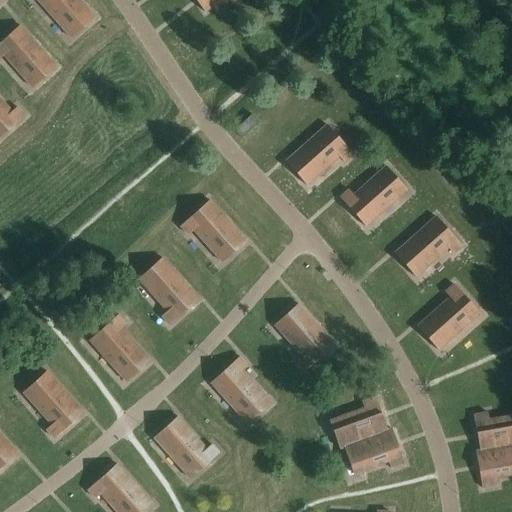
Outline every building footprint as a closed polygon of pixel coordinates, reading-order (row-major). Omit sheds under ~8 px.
[(39,0),(72,36),(70,38),(71,39),(95,18),(94,17),(93,18),(77,0),(39,0)] [(196,0),(205,11),(204,11),(204,12),(220,0),(196,0)] [(0,42),(0,49),(4,54),(0,57),(0,58),(5,54),(33,86),(31,87),(32,88),(56,67),(55,66),(54,67),(19,28),(20,26),(19,26),(0,42)] [(16,109),(17,108),(17,107),(10,113),(0,101),(0,137),(24,116),(24,115),(23,116),(17,121),(10,113),(16,108),(16,109)] [(241,138),(258,122),(251,114),(234,131),(241,138)] [(343,162),(344,161),(343,160),(343,161),(338,155),(346,148),(351,153),(350,154),(351,155),(352,154),(326,125),(325,126),(327,127),(287,162),(286,161),(285,162),(306,185),(307,185),(306,183),(337,155),(343,162)] [(341,198),(340,197),(339,198),(365,227),(366,226),(365,225),(404,190),(406,191),(406,190),(385,166),(384,167),(386,169),(354,196),(348,190),(347,191),(348,192),(349,191),(354,197),(345,204),(340,198),(341,198)] [(180,226),(181,227),(182,226),(181,226),(187,221),(194,229),(188,234),(188,233),(187,234),(188,235),(194,229),(222,261),(221,262),(222,263),(246,242),(245,241),(243,242),(208,202),(210,201),(209,200),(180,226)] [(452,253),(453,253),(452,252),(447,247),(455,239),(460,245),(459,245),(460,246),(461,246),(435,217),(434,217),(435,219),(396,254),(395,252),(394,253),(415,277),(416,276),(415,275),(446,247),(452,253)] [(168,324),(169,325),(198,299),(197,298),(196,299),(161,260),(163,259),(162,258),(138,279),(139,280),(140,279),(168,310),(161,316),(162,317),(163,316),(162,316),(168,311),(175,319),(170,324),(169,323),(168,324)] [(446,292),(445,291),(444,292),(450,299),(419,327),(418,326),(417,327),(438,350),(439,349),(438,348),(477,313),(478,314),(479,313),(453,284),(452,285),(453,286),(453,285),(459,291),(450,298),(445,293),(446,292)] [(297,362),(298,363),(299,362),(299,361),(304,356),(312,365),(306,370),(305,369),(304,370),(305,371),(334,345),(334,344),(332,345),(297,306),(298,305),(298,304),(274,325),(275,326),(276,325),(304,356),(297,362)] [(118,316),(119,315),(118,314),(89,340),(90,341),(91,340),(126,379),(125,381),(126,382),(149,361),(149,360),(147,361),(119,329),(126,323),(125,322),(124,323),(125,324),(119,329),(112,321),(117,315),(118,316)] [(239,358),(240,358),(239,357),(210,383),(211,384),(212,382),(247,422),(246,423),(247,424),(270,403),(270,402),(268,403),(240,371),(247,366),(246,365),(245,365),(246,366),(240,371),(233,363),(238,358),(239,358)] [(46,430),(47,431),(48,430),(47,429),(53,424),(60,432),(54,437),(53,438),(54,439),(83,413),(82,412),(81,413),(46,373),(47,372),(46,371),(23,392),(23,393),(25,392),(53,424),(46,430)] [(339,448),(391,429),(386,431),(377,405),(378,404),(375,396),(374,397),(376,404),(365,408),(362,401),(361,401),(364,408),(329,421),(330,422),(331,422),(336,436),(338,435),(342,446),(339,448)] [(475,452),(511,445),(511,415),(488,420),(487,413),(486,413),(487,420),(475,422),(474,415),(473,415),(474,424),(476,423),(480,450),(475,451),(475,452)] [(211,446),(212,445),(211,444),(204,450),(176,419),(178,417),(177,416),(153,437),(154,438),(155,437),(190,477),(189,478),(190,479),(219,453),(218,452),(217,453),(218,454),(212,459),(205,450),(210,445),(211,446)] [(392,430),(391,429),(339,448),(339,449),(347,446),(351,457),(349,458),(354,473),(353,473),(353,474),(388,461),(390,468),(391,468),(389,461),(401,457),(403,464),(404,463),(401,455),(400,456),(390,430),(392,430)] [(0,468),(17,454),(16,453),(15,454),(0,437),(0,468)] [(511,445),(475,452),(476,452),(481,479),(480,479),(481,488),(482,488),(481,480),(493,478),(495,485),(496,485),(494,478),(511,474),(511,445)] [(87,490),(88,491),(89,490),(88,489),(94,484),(101,492),(96,497),(95,497),(94,498),(95,499),(102,493),(118,511),(145,511),(153,505),(152,504),(151,505),(116,466),(117,465),(116,464),(87,490)]
